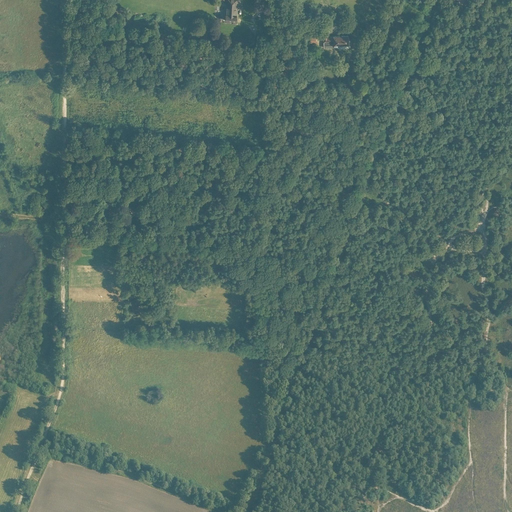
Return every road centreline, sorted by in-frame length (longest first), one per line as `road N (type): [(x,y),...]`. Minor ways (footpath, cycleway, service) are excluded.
road 1 (track): [(62,223),(63,0)]
road 2 (track): [(43,440),(62,383),(62,223)]
